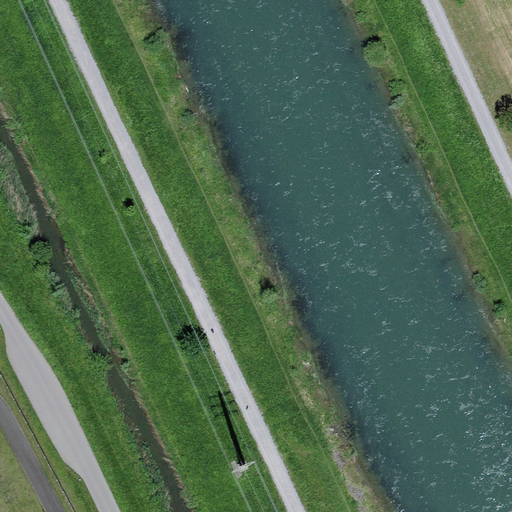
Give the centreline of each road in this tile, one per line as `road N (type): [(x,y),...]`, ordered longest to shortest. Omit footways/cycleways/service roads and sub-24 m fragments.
road 1 (track): [(76,0),(311,511)]
road 2 (unclassified): [(109,511),(39,366),(0,313)]
road 3 (track): [(430,0),(511,176)]
